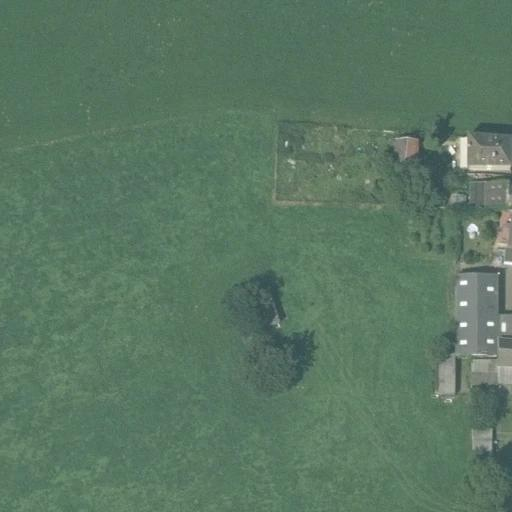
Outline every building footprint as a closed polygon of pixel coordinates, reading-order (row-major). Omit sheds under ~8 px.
[(483,141),(465,140),(466,172),(509,171),(508,153),(484,154),(483,141)] [(418,145),(396,145),(395,154),(417,155),(418,145)] [(506,185),(481,187),(482,194),(483,212),(507,212),(507,195),(506,185)] [(511,252),(509,252),(504,251),(503,266),(511,266),(511,252)] [(496,280),(455,279),(454,357),(454,360),(495,361),(495,346),(496,320),(496,280)] [(248,330),(274,326),(270,292),(243,296),(248,330)] [(511,319),(496,320),(495,346),(498,347),(511,347),(511,319)] [(511,347),(498,347),(498,370),(511,370),(511,347)] [(454,357),(437,357),(437,398),(453,398),(454,360),(454,357)]
